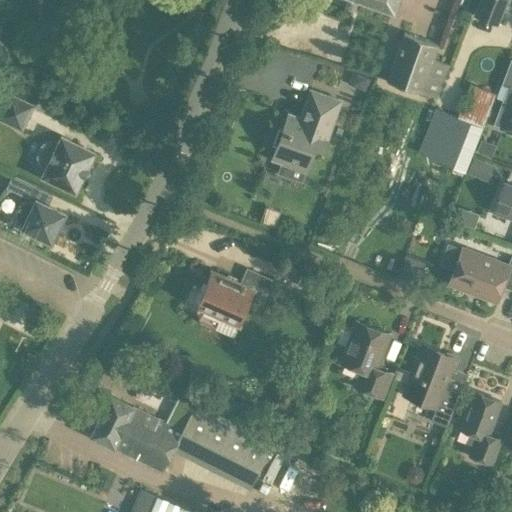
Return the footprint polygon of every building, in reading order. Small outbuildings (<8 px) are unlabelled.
[(365,0),(394,10),(397,0),(365,0)] [(479,0),(473,15),(498,25),(507,0),(479,0)] [(438,44),(438,43),(404,32),(403,32),(386,79),(387,79),(387,80),(437,97),(438,97),(450,64),(449,64),(434,59),(438,44)] [(511,78),(511,63),(507,61),(502,75),(511,78)] [(273,144),(277,145),(272,158),(306,170),(318,135),(327,138),(341,100),(311,89),(300,118),(288,113),(282,129),(279,127),(273,144)] [(10,94),(0,114),(0,118),(22,129),(34,105),(10,94)] [(511,96),(500,128),(511,132),(511,96)] [(482,126),(458,116),(450,136),(474,147),(482,126)] [(42,147),(40,153),(40,159),(42,164),(47,168),(43,175),(76,191),(95,151),(62,136),(59,143),(53,142),(47,143),(42,147)] [(480,139),(476,151),(491,157),(495,145),(480,139)] [(493,164),(474,157),(468,171),(487,178),(493,164)] [(13,175),(7,187),(28,198),(35,185),(13,175)] [(511,185),(504,183),(493,210),(511,217),(511,185)] [(32,201),(31,201),(30,201),(29,202),(28,202),(27,202),(27,203),(26,203),(25,203),(25,204),(24,204),(23,205),(22,206),(21,207),(21,208),(20,209),(20,210),(19,210),(19,211),(19,212),(19,213),(19,214),(19,215),(19,216),(19,217),(19,218),(19,219),(19,220),(20,220),(20,221),(20,222),(21,223),(22,224),(22,225),(23,225),(23,226),(24,226),(23,228),(52,242),(66,213),(37,199),(36,201),(35,201),(34,201),(33,201),(32,201)] [(508,264),(463,247),(449,283),(496,301),(502,286),(511,289),(511,255),(508,264)] [(212,268),(196,306),(203,309),(198,318),(215,325),(214,328),(233,337),(252,296),(263,301),(273,278),(246,267),(240,280),(212,268)] [(328,281),(328,279),(303,269),(297,285),(322,295),(324,292),(332,295),(336,283),(328,281)] [(384,398),(394,372),(377,366),(390,333),(357,320),(341,362),(360,369),(353,387),(384,398)] [(445,387),(456,358),(422,345),(404,392),(437,405),(431,420),(447,426),(460,393),(445,387)] [(405,381),(409,371),(399,367),(395,377),(405,381)] [(502,401),(473,390),(460,428),(476,434),(468,455),(493,465),(503,438),(489,433),(502,401)] [(91,435),(128,453),(161,469),(180,429),(158,419),(111,395),(91,435)] [(273,442),(196,403),(174,446),(252,484),(273,442)] [(511,448),(511,421),(502,445),(511,448)] [(277,482),(287,454),(276,450),(266,479),(277,482)] [(149,511),(192,511),(156,496),(149,511)]
